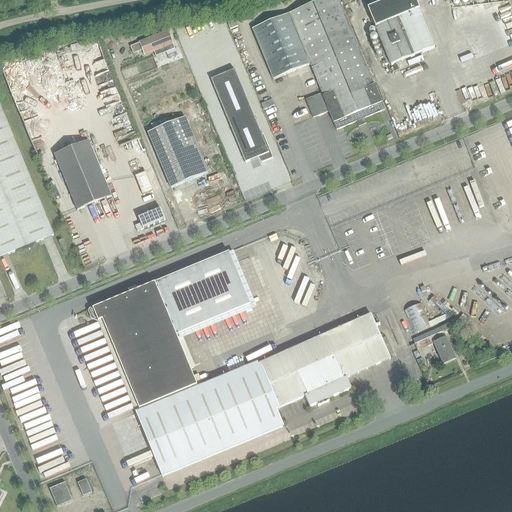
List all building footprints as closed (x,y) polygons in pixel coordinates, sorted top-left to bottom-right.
[(312,118),(328,112),(336,131),(356,122),(358,127),(366,124),(364,119),(384,110),(374,86),(373,86),(337,0),(322,0),(289,14),(241,34),(262,84),(310,65),(323,96),(306,103),(312,118)] [(412,57),(389,0),(367,9),(391,66),(412,57)] [(414,0),(389,0),(412,57),(434,48),(414,0)] [(142,51),(144,57),(153,53),(155,57),(174,49),(167,31),(138,42),(138,44),(129,47),(132,55),(142,51)] [(116,38),(119,44),(125,42),(123,35),(116,38)] [(261,163),(272,158),(262,134),(261,135),(234,70),(211,80),(245,163),(259,157),(261,163)] [(493,95),(510,93),(507,79),(491,82),(493,95)] [(31,248),(35,243),(53,236),(0,107),(0,257),(15,252),(21,252),(26,251),(31,248)] [(208,173),(185,118),(148,133),(171,189),(208,173)] [(87,142),(54,156),(76,210),(109,197),(87,142)] [(156,178),(136,185),(140,196),(160,189),(156,178)] [(161,210),(139,218),(143,229),(165,221),(161,210)] [(294,283),(308,277),(293,238),(278,243),(294,283)] [(390,359),(370,315),(258,365),(257,363),(197,388),(176,335),(250,305),(228,253),(101,306),(101,305),(91,311),(94,318),(96,318),(134,411),(162,477),(283,427),(276,409),(278,408),(278,409),(304,397),(309,408),(316,404),(328,399),(350,389),(346,379),(390,359)] [(431,327),(421,304),(404,311),(414,334),(431,327)] [(433,326),(451,319),(449,314),(431,321),(433,326)] [(440,341),(437,334),(419,342),(417,338),(412,340),(417,351),(433,344),(442,366),(455,360),(446,338),(440,341)] [(71,465),(47,472),(49,476),(72,469),(71,465)] [(83,497),(91,493),(86,480),(77,484),(83,497)] [(56,508),(72,501),(65,483),(49,489),(56,508)]
